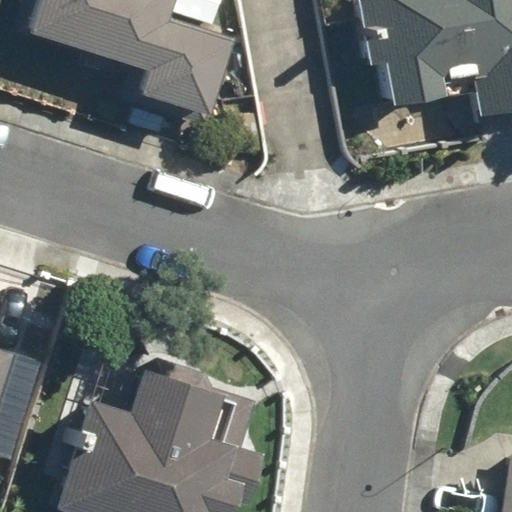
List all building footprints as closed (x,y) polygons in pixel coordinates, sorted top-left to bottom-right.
[(9,0),(1,29),(124,67),(115,96),(195,120),(222,35),(157,15),(161,0),(9,0)] [(218,0),(174,0),(172,13),(215,21),(218,0)] [(467,113),(511,105),(511,0),(344,0),(356,63),(371,60),(378,102),(435,92),(431,70),(459,66),(467,113)] [(0,422),(23,352),(0,344),(0,422)] [(58,511),(220,511),(226,494),(238,498),(254,447),(196,430),(210,386),(130,362),(118,403),(80,391),(47,501),(60,506),(58,511)] [(511,511),(511,451),(498,450),(489,511),(511,511)]
